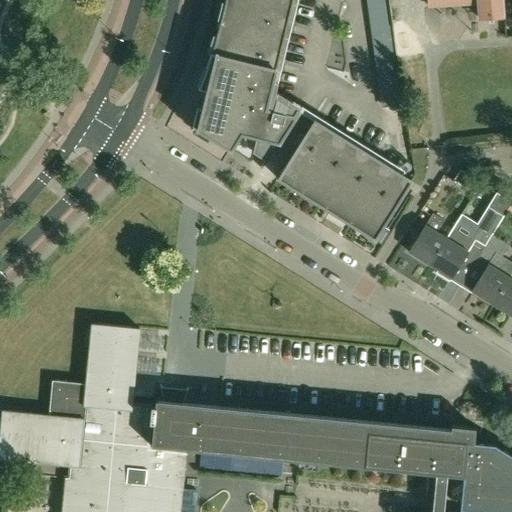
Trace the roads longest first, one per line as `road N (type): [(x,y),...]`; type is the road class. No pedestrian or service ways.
road 1 (residential): [(511,372),(422,315),(376,298),(120,137)]
road 2 (secondary): [(0,267),(120,137)]
road 3 (secondary): [(120,137),(173,0)]
road 4 (secondary): [(89,118),(0,225)]
road 5 (secondary): [(137,0),(89,118)]
